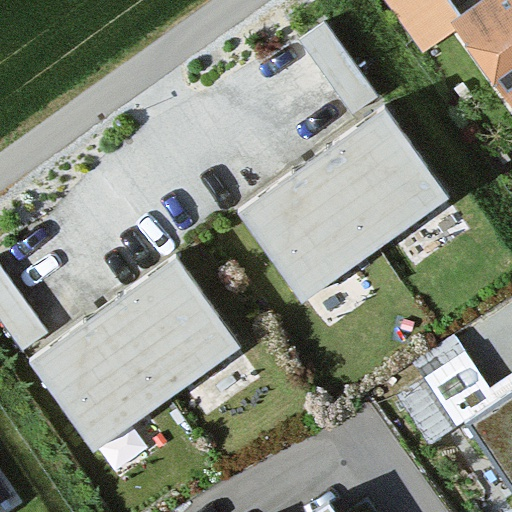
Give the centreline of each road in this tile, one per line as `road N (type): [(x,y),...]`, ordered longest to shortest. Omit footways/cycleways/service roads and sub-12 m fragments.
road 1 (residential): [(248,0),(0,174)]
road 2 (unknown): [(453,511),(411,462),(377,445),(349,443),(277,481)]
